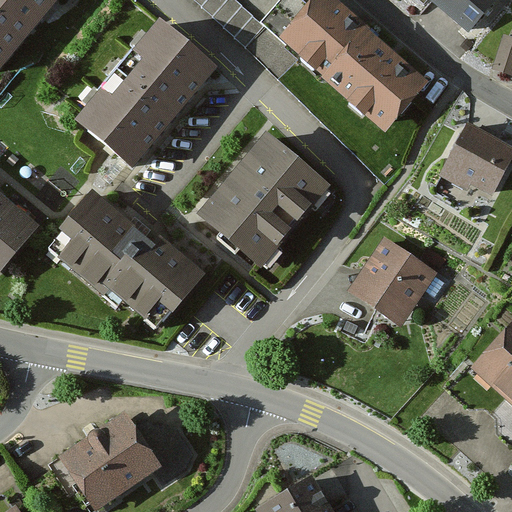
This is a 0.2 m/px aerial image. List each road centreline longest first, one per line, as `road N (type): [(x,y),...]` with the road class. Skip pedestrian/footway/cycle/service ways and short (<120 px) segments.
road 1 (residential): [(212,383),(315,263),(351,216),(357,194),(346,172),(168,0)]
road 2 (residential): [(254,393),(378,447),(464,511)]
road 3 (residential): [(32,349),(212,383)]
road 4 (residential): [(371,0),(511,105)]
road 5 (residential): [(203,511),(231,480),(254,393)]
